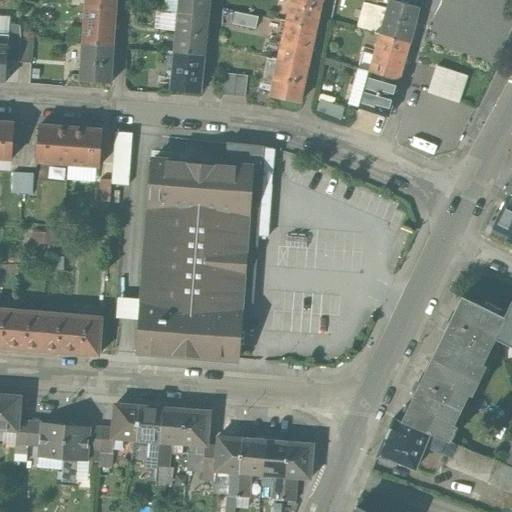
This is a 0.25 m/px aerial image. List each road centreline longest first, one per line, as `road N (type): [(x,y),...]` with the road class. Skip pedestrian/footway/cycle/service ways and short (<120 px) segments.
road 1 (residential): [(0,103),(271,126),(463,201)]
road 2 (residential): [(366,405),(0,374)]
road 3 (residential): [(443,241),(366,405)]
